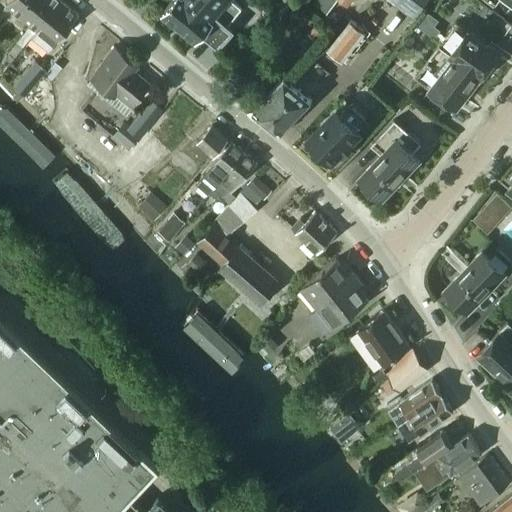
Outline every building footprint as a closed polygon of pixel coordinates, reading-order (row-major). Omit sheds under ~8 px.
[(5,0),(5,2),(37,28),(60,0),(5,0)] [(60,0),(37,28),(31,36),(47,50),(54,41),(77,13),(60,0)] [(170,0),(159,14),(192,41),(198,34),(215,48),(231,29),(226,24),(240,7),(231,0),(170,0)] [(315,0),(312,4),(324,13),(333,0),(315,0)] [(390,0),(396,4),(413,17),(426,0),(390,0)] [(328,48),(342,59),(365,31),(351,20),(328,48)] [(440,44),(482,77),(499,55),(457,22),(440,44)] [(415,76),(453,107),(467,89),(470,91),(482,77),(440,44),(415,76)] [(114,46),(86,81),(124,112),(131,103),(147,83),(132,70),(136,64),(114,46)] [(7,80),(19,89),(40,64),(28,54),(7,80)] [(252,111),(281,134),(311,101),(284,77),(252,111)] [(453,107),(457,109),(470,91),(467,89),(453,107)] [(148,99),(126,124),(124,127),(138,139),(162,111),(148,99)] [(0,104),(0,125),(41,167),(55,154),(3,102),(0,104)] [(331,164),(339,172),(361,148),(352,140),(360,131),(359,130),(367,121),(346,102),(338,111),(337,110),(307,143),(310,145),(310,149),(316,154),(320,154),(330,164),(331,164)] [(375,195),(381,200),(420,158),(413,152),(421,143),(394,119),(370,145),(381,155),(358,179),(364,185),(362,188),(372,198),(375,195)] [(110,135),(127,150),(136,139),(123,127),(126,124),(123,121),(110,135)] [(198,141),(214,154),(228,138),(212,124),(198,141)] [(209,193),(218,182),(244,151),(231,140),(196,182),(209,193)] [(219,195),(229,204),(235,197),(231,192),(257,162),(244,151),(218,182),(225,188),(219,195)] [(103,241),(113,248),(125,237),(120,227),(79,180),(65,169),(52,181),(62,195),(103,241)] [(220,267),(260,303),(280,280),(239,245),(226,234),(258,208),(243,189),(235,197),(229,204),(197,239),(223,263),(220,267)] [(315,210),(337,231),(339,229),(318,207),(315,210)] [(292,227),(317,251),(337,231),(315,210),(305,221),(301,217),(292,227)] [(460,306),(467,312),(489,287),(500,296),(511,283),(511,259),(497,246),(489,255),(482,249),(444,291),(450,296),(447,300),(458,309),(460,306)] [(302,285),(317,305),(355,274),(344,260),(341,263),(336,258),(302,285)] [(317,305),(333,324),(367,297),(363,291),(367,288),(355,274),(317,305)] [(180,325),(229,371),(245,354),(196,307),(180,325)] [(359,327),(385,363),(409,345),(383,309),(359,327)] [(175,511),(158,495),(143,510),(127,496),(156,466),(139,450),(139,451),(0,319),(0,511),(175,511)] [(506,383),(511,376),(511,326),(507,322),(476,356),(506,383)] [(387,371),(399,388),(429,368),(413,346),(387,371)] [(399,422),(443,393),(432,378),(401,398),(399,395),(386,404),(399,422)] [(416,422),(421,430),(453,409),(443,393),(399,422),(404,430),(416,422)] [(422,452),(395,470),(401,479),(414,469),(452,444),(448,438),(448,434),(445,430),(442,429),(417,445),(422,452)] [(452,444),(414,469),(427,489),(482,452),(469,433),(452,444)] [(460,474),(481,503),(508,481),(487,453),(460,474)] [(189,497),(205,511),(206,511),(214,504),(197,488),(189,497)] [(486,511),(511,511),(511,492),(511,493),(486,511)] [(415,511),(429,511),(444,500),(438,493),(415,511)]
